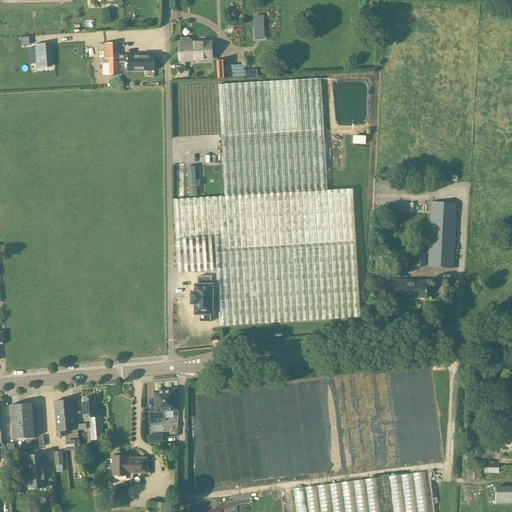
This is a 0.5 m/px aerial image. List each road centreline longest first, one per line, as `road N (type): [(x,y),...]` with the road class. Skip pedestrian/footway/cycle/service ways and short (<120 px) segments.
road 1 (residential): [(171,367),(165,0)]
road 2 (tertiary): [(171,367),(511,337)]
road 3 (tertiary): [(0,384),(171,367)]
road 4 (track): [(180,511),(181,368)]
